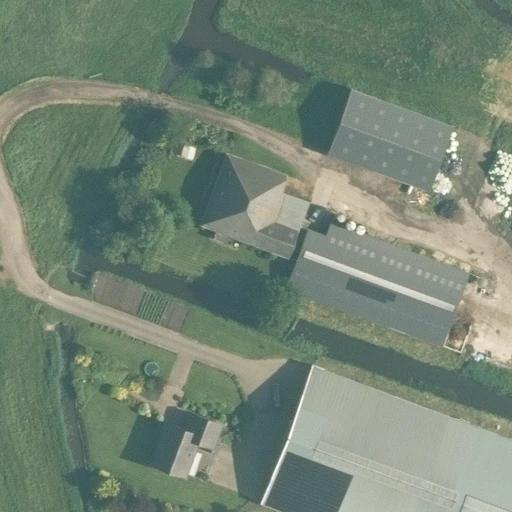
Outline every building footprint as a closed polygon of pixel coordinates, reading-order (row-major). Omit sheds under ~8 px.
[(327,159),(429,196),(453,133),(351,96),(327,159)] [(281,191),(287,176),(228,153),(200,224),(216,230),(213,238),(225,242),(228,234),(289,258),(310,203),(281,191)] [(442,347),(469,273),(331,222),(325,235),(308,228),(285,289),(442,347)] [(288,511),(511,511),(511,439),(310,365),(260,501),(288,511)] [(223,425),(192,414),(185,430),(166,423),(161,438),(163,439),(154,465),(187,477),(197,448),(211,453),(213,449),(214,450),(223,425)]
